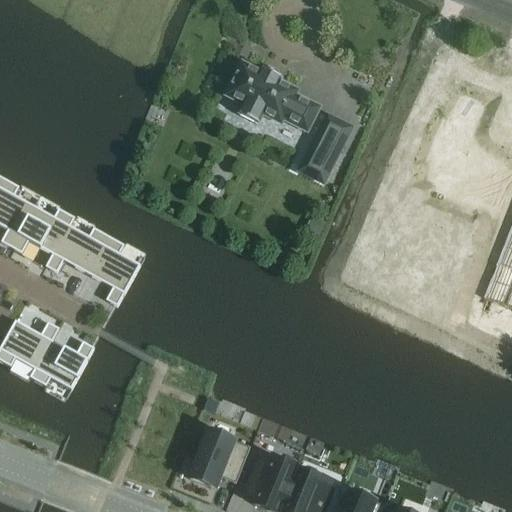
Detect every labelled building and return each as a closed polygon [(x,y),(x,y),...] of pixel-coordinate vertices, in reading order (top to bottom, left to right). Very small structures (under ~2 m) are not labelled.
[(243,66),(227,97),(245,107),(240,117),(258,126),(263,116),(281,125),(283,121),(308,134),(320,109),(296,97),(297,93),(279,84),(281,80),(263,71),(261,75),(243,66)] [(511,182),(504,179),(511,159),(511,156),(472,140),(490,97),(460,84),(445,120),(440,117),(421,160),(430,164),(424,181),(435,185),(430,196),(468,212),(472,202),(496,212),(485,238),(511,250),(511,273),(507,287),(511,288),(511,223),(505,221),(511,205),(511,182)] [(325,189),(344,151),(316,137),(296,175),(325,189)] [(0,189),(0,227),(9,233),(2,245),(12,251),(35,209),(15,199),(20,190),(5,182),(0,189)] [(35,209),(12,251),(22,256),(29,244),(53,257),(54,258),(70,229),(75,221),(59,212),(54,220),(35,209)] [(313,218),(304,236),(317,243),(326,225),(313,218)] [(53,257),(46,270),(57,276),(64,263),(89,277),(109,240),(94,231),(89,240),(70,229),(54,258),(53,257)] [(109,240),(89,277),(113,291),(107,303),(116,308),(118,309),(125,297),(141,268),(120,257),(125,248),(109,240)] [(0,352),(0,363),(12,370),(16,362),(35,372),(36,372),(52,344),(53,344),(60,332),(48,325),(42,338),(16,324),(0,352),(0,353),(0,352)] [(35,372),(30,380),(47,389),(51,381),(72,392),(88,364),(88,363),(95,351),(92,350),(83,345),(77,357),(53,344),(52,344),(36,372),(35,372)] [(209,433),(190,482),(216,492),(221,480),(236,486),(251,450),(209,433)] [(261,459),(246,495),(257,500),(254,507),(266,511),(282,511),(298,473),(272,463),(272,464),(261,459)] [(298,473),(282,511),(325,511),(335,489),(323,484),(324,483),(298,473)] [(350,493),(342,511),(385,511),(387,509),(375,505),(376,504),(350,493)]
